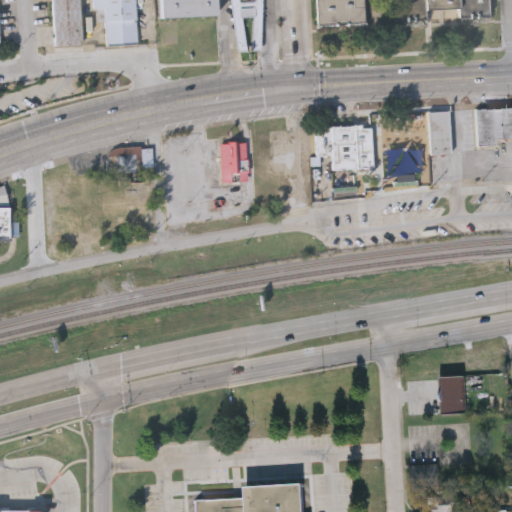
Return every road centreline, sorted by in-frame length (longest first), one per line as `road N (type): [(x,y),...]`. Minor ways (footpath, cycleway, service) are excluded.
road 1 (secondary): [(511,294),(103,372),(0,401)]
road 2 (secondary): [(0,431),(103,403),(511,326)]
road 3 (residential): [(0,284),(295,227)]
road 4 (primary): [(210,100),(0,150)]
road 5 (primary): [(511,77),(298,89)]
road 6 (residential): [(383,315),(393,511)]
road 7 (residential): [(30,71),(147,68),(157,109)]
road 8 (residential): [(157,109),(163,251)]
road 9 (residential): [(103,372),(102,511)]
road 10 (residential): [(295,227),(302,182),(298,89)]
road 11 (residential): [(34,140),(36,275)]
